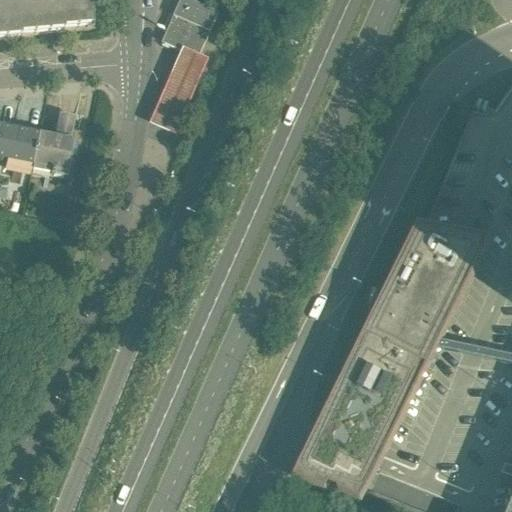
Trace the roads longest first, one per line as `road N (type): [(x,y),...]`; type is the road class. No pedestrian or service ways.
road 1 (primary): [(350,0),(121,511)]
road 2 (primary): [(160,511),(387,0)]
road 3 (primary): [(223,511),(438,102),(468,68),(511,49)]
road 4 (primary): [(261,0),(62,511)]
road 5 (tertiary): [(0,502),(106,242),(142,63)]
road 6 (residential): [(142,63),(0,74)]
